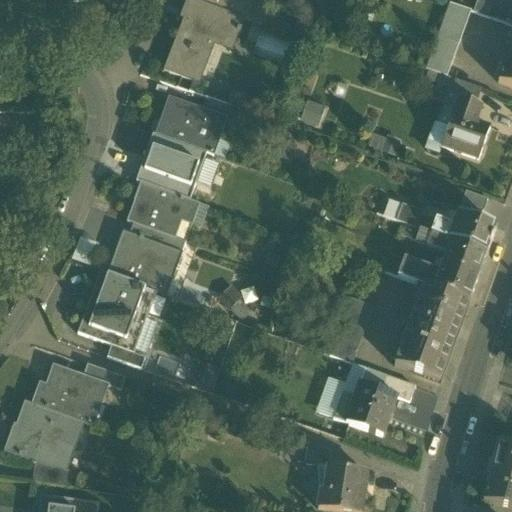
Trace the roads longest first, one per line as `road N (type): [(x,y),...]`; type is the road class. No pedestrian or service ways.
road 1 (residential): [(0,345),(42,279),(99,146),(101,88)]
road 2 (tertiary): [(436,511),(511,259)]
